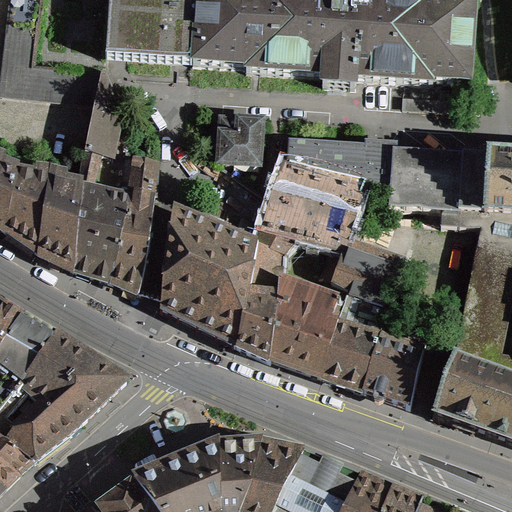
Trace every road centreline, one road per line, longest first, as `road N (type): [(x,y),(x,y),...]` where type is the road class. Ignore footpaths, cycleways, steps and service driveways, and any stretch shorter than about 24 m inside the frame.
road 1 (residential): [(511,473),(402,433),(348,434),(219,380),(189,376)]
road 2 (residential): [(189,376),(154,394),(23,511)]
road 3 (residential): [(189,376),(0,276)]
